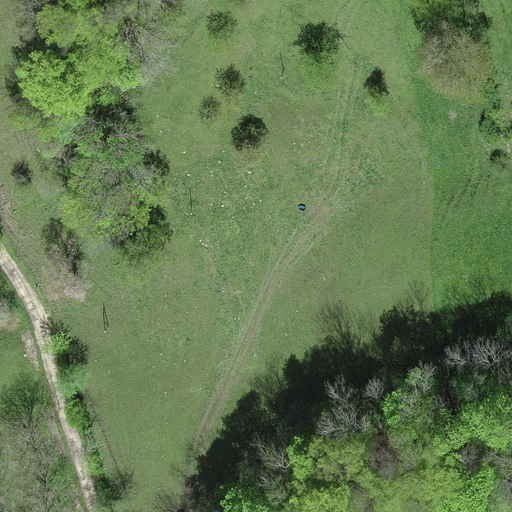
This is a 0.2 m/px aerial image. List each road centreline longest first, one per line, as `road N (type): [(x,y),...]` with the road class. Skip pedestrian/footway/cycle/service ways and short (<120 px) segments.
road 1 (track): [(227,0),(137,101),(144,134),(206,242),(221,302),(222,335),(179,511)]
road 2 (track): [(91,511),(40,333),(0,256)]
